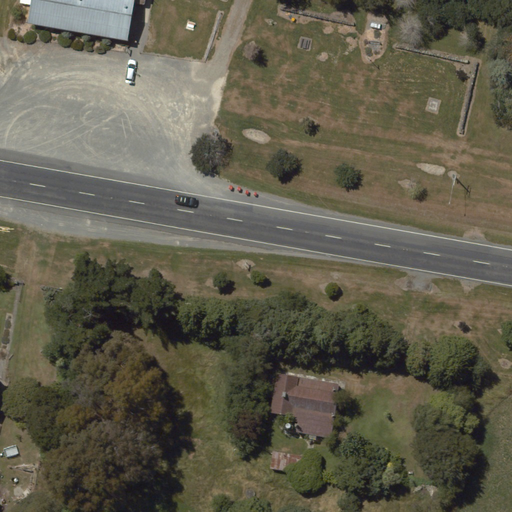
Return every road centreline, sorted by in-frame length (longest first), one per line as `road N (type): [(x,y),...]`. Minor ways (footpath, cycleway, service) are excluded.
road 1 (trunk): [(0,178),(511,268)]
road 2 (unknown): [(204,213),(180,165),(135,134),(64,118),(0,120)]
